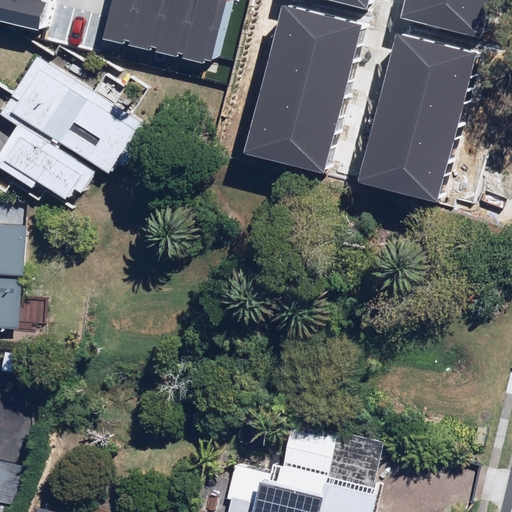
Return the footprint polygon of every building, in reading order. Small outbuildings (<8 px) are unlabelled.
[(23,0),(0,0),(0,21),(49,34),(56,8),(23,0)] [(114,0),(104,40),(131,47),(142,0),(114,0)] [(142,0),(131,47),(159,53),(171,0),(142,0)] [(171,0),(159,53),(186,60),(200,0),(171,0)] [(200,0),(186,60),(213,67),(229,0),(200,0)] [(486,0),(405,0),(402,18),(478,36),(486,0)] [(361,24),(281,4),(272,42),(351,61),(361,24)] [(475,51),(395,32),(386,69),(466,88),(475,51)] [(351,61),(272,42),(263,79),(342,98),(351,61)] [(155,124),(39,57),(3,117),(21,127),(0,161),(0,164),(40,188),(42,184),(70,200),(77,188),(86,194),(102,167),(116,175),(124,162),(130,166),(155,124)] [(466,88),(386,69),(377,106),(457,126),(466,88)] [(342,98),(263,79),(253,117),(333,136),(342,98)] [(457,126),(377,106),(368,144),(448,163),(457,126)] [(333,136),(253,117),(244,154),(324,173),(333,136)] [(448,163),(368,144),(359,181),(439,201),(448,163)] [(0,330),(25,331),(29,225),(0,224),(0,330)] [(0,501),(21,506),(36,431),(0,424),(0,501)] [(237,505),(235,511),(375,511),(380,492),(374,491),(386,441),(337,429),(323,489),(237,468),(228,503),(237,505)]
